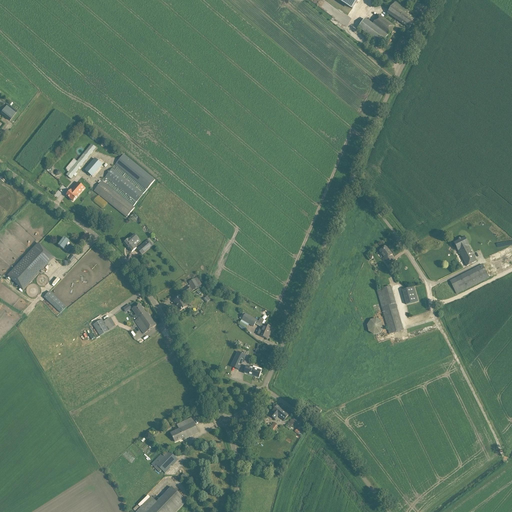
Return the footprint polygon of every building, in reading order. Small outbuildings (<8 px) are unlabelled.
[(337,0),(351,9),(357,0),(337,0)] [(387,13),(408,28),(414,19),(407,14),(409,12),(395,2),(387,13)] [(304,3),(291,23),(349,62),(363,42),(304,3)] [(373,24),(388,35),(394,27),(379,15),(373,24)] [(381,45),(387,36),(365,20),(358,28),(381,45)] [(33,100),(11,129),(18,134),(39,105),(33,100)] [(3,116),(7,111),(14,116),(17,112),(8,105),(1,114),(3,116)] [(69,172),(66,175),(71,179),(72,178),(74,176),(76,173),(96,148),(91,145),(77,162),(74,159),(66,169),(70,171),(69,172)] [(115,165),(147,190),(155,180),(124,155),(115,165)] [(95,159),(85,170),(92,177),(102,165),(95,159)] [(105,177),(137,203),(144,194),(112,168),(105,177)] [(135,208),(102,181),(94,191),(127,218),(135,208)] [(67,196),(73,201),(77,197),(78,197),(85,188),(78,183),(67,196)] [(500,235),(498,230),(506,226),(497,206),(478,214),(482,222),(476,224),(482,238),(480,239),(489,261),(506,253),(498,236),(500,235)] [(124,243),(132,252),(137,248),(133,244),(139,239),(134,234),(124,243)] [(454,243),(458,251),(466,267),(476,262),(468,247),(468,246),(464,237),(454,243)] [(59,246),(68,253),(70,250),(66,247),(69,242),(64,238),(59,246)] [(152,246),(147,241),(137,250),(142,255),(152,246)] [(38,243),(8,276),(23,291),(54,258),(38,243)] [(386,260),(384,261),(388,266),(393,262),(391,259),(392,258),(391,256),(392,255),(386,247),(380,252),(386,260)] [(504,280),(511,280),(511,278),(511,265),(511,264),(505,264),(500,269),(500,275),(504,280)] [(450,281),(456,294),(489,278),(482,265),(450,281)] [(202,285),(197,277),(195,279),(195,278),(188,283),(193,290),(202,285)] [(377,291),(389,334),(403,330),(391,287),(377,291)] [(402,291),(407,305),(418,302),(414,287),(402,291)] [(181,293),(183,297),(191,292),(188,288),(181,293)] [(44,298),(60,313),(66,306),(50,292),(44,298)] [(174,302),(180,311),(187,307),(182,297),(174,302)] [(132,310),(136,315),(135,316),(137,319),(134,321),(144,334),(156,326),(147,313),(146,314),(140,304),(132,310)] [(245,314),(242,320),(253,327),(255,324),(263,328),(262,330),(259,329),(257,334),(260,335),(260,336),(266,338),(268,335),(269,335),(270,332),(272,328),(264,325),(256,321),(245,314)] [(93,325),(100,336),(116,326),(111,318),(104,322),(102,320),(93,325)] [(367,326),(368,332),(374,335),(380,334),(383,328),(382,322),(377,319),(370,320),(367,326)] [(117,332),(50,365),(55,376),(58,379),(63,388),(65,386),(69,384),(72,388),(83,383),(92,373),(89,375),(100,364),(112,358),(116,362),(129,355),(124,343),(109,350),(106,347),(121,341),(119,337),(122,335),(120,331),(117,332)] [(168,351),(159,336),(133,351),(143,367),(168,351)] [(231,365),(231,366),(239,370),(240,367),(238,366),(241,360),(242,358),(244,359),(245,356),(246,356),(240,353),(238,352),(231,365)] [(120,364),(125,369),(132,363),(126,357),(120,364)] [(247,367),(244,373),(259,378),(262,369),(253,366),(253,369),(247,367)] [(270,416),(275,420),(278,416),(284,421),(289,415),(277,406),(273,411),(273,412),(270,416)] [(177,425),(179,429),(171,433),(175,442),(185,438),(185,439),(199,433),(195,424),(194,424),(192,418),(177,425)] [(287,425),(291,428),(297,421),(293,418),(287,425)] [(270,431),(269,432),(272,434),(277,427),(276,426),(277,425),(274,423),(269,430),(270,431)] [(173,466),(178,461),(169,452),(156,465),(165,474),(170,468),(170,467),(172,465),(173,466)] [(136,511),(176,511),(187,502),(171,487),(157,502),(151,497),(136,511)]
